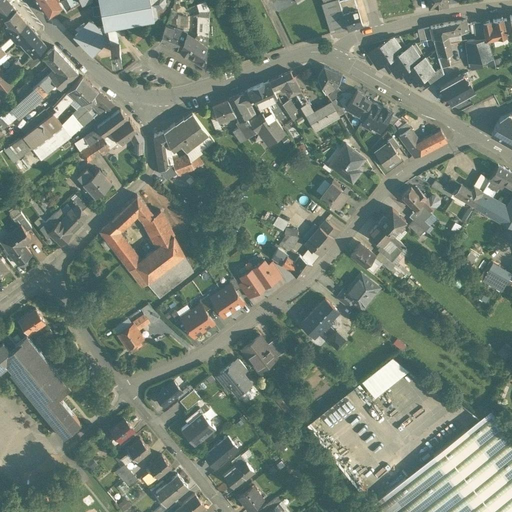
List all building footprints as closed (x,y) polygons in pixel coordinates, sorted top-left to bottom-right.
[(0,0),(0,18),(2,22),(8,17),(16,11),(6,0),(0,0)] [(36,0),(48,17),(62,6),(58,0),(36,0)] [(99,0),(100,5),(102,13),(101,13),(104,27),(106,27),(106,26),(107,26),(115,25),(152,18),(153,19),(155,18),(153,16),(156,14),(156,8),(157,8),(158,6),(161,5),(162,7),(163,6),(162,5),(165,1),(167,1),(166,0),(99,0)] [(330,0),(322,3),(331,34),(347,29),(342,13),(338,0),(330,0)] [(353,0),(338,0),(342,13),(357,9),(353,0)] [(205,2),(197,5),(198,11),(209,11),(205,2)] [(98,5),(92,6),(92,7),(93,7),(94,14),(94,15),(94,16),(100,15),(100,14),(101,13),(102,13),(100,5),(98,5)] [(357,9),(342,13),(347,29),(361,24),(357,9)] [(172,10),(166,24),(170,26),(176,11),(172,10)] [(209,11),(198,11),(198,13),(198,14),(198,18),(198,21),(199,28),(198,35),(203,36),(208,37),(209,16),(209,11)] [(17,12),(9,19),(11,21),(6,26),(13,34),(26,23),(17,12)] [(186,17),(177,16),(176,28),(186,32),(186,17)] [(511,16),(503,18),(506,36),(508,39),(511,37),(511,16)] [(502,18),(493,20),(495,31),(491,32),(492,39),(493,39),(495,38),(506,36),(503,18),(502,18)] [(466,20),(444,24),(430,27),(433,39),(447,36),(446,32),(459,29),(460,33),(468,31),(466,20)] [(482,21),(474,22),(477,40),(485,39),(483,22),(482,21)] [(489,21),(483,22),(485,39),(485,40),(487,40),(492,39),(491,32),(489,21)] [(104,27),(96,28),(89,22),(85,26),(83,24),(78,30),(79,32),(75,36),(92,54),(102,44),(109,43),(110,43),(107,26),(106,26),(106,27),(104,27)] [(13,34),(10,36),(16,43),(20,43),(32,57),(45,45),(26,23),(13,34)] [(166,24),(165,24),(159,41),(172,47),(175,38),(169,36),(173,27),(170,26),(166,24)] [(115,25),(107,26),(110,43),(118,41),(115,25)] [(6,26),(0,30),(0,37),(4,42),(10,36),(13,34),(6,26)] [(201,43),(194,37),(192,41),(185,36),(186,32),(176,28),(173,27),(169,36),(175,38),(172,47),(179,50),(204,66),(206,47),(201,43)] [(429,28),(417,31),(420,42),(426,40),(427,46),(433,45),(429,28)] [(0,44),(0,57),(16,43),(10,36),(4,42),(3,42),(0,44)] [(433,39),(437,56),(448,54),(451,53),(447,36),(433,39)] [(506,36),(495,38),(496,40),(496,44),(509,42),(508,39),(506,36)] [(378,68),(387,62),(400,53),(391,39),(369,54),(378,68)] [(477,40),(466,41),(468,59),(468,62),(493,58),(487,40),(485,40),(485,39),(477,40)] [(110,43),(109,43),(111,52),(120,50),(118,41),(110,43)] [(70,65),(54,48),(44,56),(44,58),(51,65),(54,69),(59,74),(70,65)] [(396,76),(402,73),(418,62),(409,48),(400,53),(387,62),(396,76)] [(448,54),(437,56),(442,67),(451,65),(448,54)] [(429,64),(424,58),(418,62),(402,73),(408,82),(411,80),(414,85),(426,78),(431,74),(426,66),(429,64)] [(468,62),(467,62),(466,62),(468,70),(484,67),(495,65),(493,58),(468,62)] [(18,61),(9,69),(13,73),(21,66),(18,61)] [(51,65),(29,83),(33,87),(47,75),(54,69),(51,65)] [(70,65),(59,74),(54,69),(47,75),(53,82),(60,89),(77,73),(70,65)] [(341,74),(324,66),(317,77),(324,91),(333,86),(336,87),(341,74)] [(441,68),(431,74),(426,78),(430,83),(443,75),(441,68)] [(0,93),(1,95),(13,85),(7,78),(0,70),(0,93)] [(289,71),(268,81),(272,90),(279,87),(282,85),(284,90),(288,97),(295,93),(300,91),(289,71)] [(33,87),(32,88),(9,109),(10,111),(11,110),(18,118),(41,97),(47,92),(44,89),(53,82),(47,75),(33,87)] [(447,96),(452,105),(475,93),(468,80),(466,81),(463,75),(440,87),(445,97),(447,96)] [(68,91),(53,108),(56,111),(52,113),(56,118),(75,98),(82,104),(97,91),(82,77),(68,91)] [(268,81),(246,91),(251,100),(252,99),(261,114),(262,114),(269,109),(265,102),(277,97),(273,91),(272,90),(268,81)] [(336,87),(328,96),(331,101),(335,99),(337,98),(342,92),(336,87)] [(364,94),(356,90),(346,108),(363,118),(373,101),(363,96),(364,94)] [(97,91),(82,104),(88,110),(93,107),(96,110),(95,110),(98,114),(112,104),(97,91)] [(246,91),(227,100),(235,115),(238,121),(236,123),(239,127),(247,139),(255,133),(256,134),(258,132),(268,146),(284,134),(281,129),(274,119),(268,124),(262,114),(261,114),(257,118),(248,101),(251,100),(246,91)] [(300,91),(295,93),(301,102),(306,100),(300,91)] [(335,99),(331,101),(331,102),(336,112),(341,109),(337,101),(335,99)] [(227,100),(212,106),(218,122),(235,115),(227,100)] [(296,111),(289,101),(284,103),(282,105),(286,111),(289,116),(292,114),(296,111)] [(381,106),(373,101),(363,118),(362,120),(361,122),(370,128),(371,126),(382,107),(381,106)] [(302,105),(299,107),(314,131),(339,117),(336,112),(331,102),(313,112),(307,102),(302,105)] [(82,104),(71,117),(75,121),(88,110),(82,104)] [(382,107),(371,126),(380,131),(384,124),(390,114),(392,110),(382,105),(381,106),(382,107)] [(269,109),(262,114),(268,124),(274,119),(275,118),(269,109)] [(120,110),(97,127),(98,129),(103,135),(128,118),(120,110)] [(275,118),(274,119),(281,129),(293,121),(290,117),(289,116),(286,111),(275,118)] [(511,111),(500,118),(491,133),(511,144),(511,111)] [(42,121),(30,131),(24,135),(22,136),(31,149),(32,149),(41,160),(71,137),(62,126),(56,118),(52,113),(44,119),(42,121)] [(174,124),(163,132),(168,143),(173,151),(182,144),(187,150),(191,148),(197,156),(214,142),(192,114),(176,126),(174,124)] [(398,119),(390,114),(384,124),(390,128),(398,119)] [(38,117),(26,127),(30,131),(42,121),(40,119),(38,117)] [(129,119),(110,133),(119,143),(119,144),(131,136),(138,130),(129,119)] [(406,123),(398,129),(401,134),(410,128),(406,123)] [(30,131),(26,127),(20,131),(24,135),(30,131)] [(247,139),(239,127),(232,132),(240,144),(247,139)] [(401,134),(399,136),(407,147),(418,139),(410,128),(401,134)] [(98,129),(84,139),(88,145),(103,135),(98,129)] [(418,139),(407,147),(415,157),(447,141),(440,129),(419,141),(418,139)] [(138,130),(131,136),(134,143),(142,138),(138,130)] [(163,132),(154,137),(154,138),(158,164),(160,170),(160,171),(161,171),(162,175),(166,178),(176,172),(172,163),(169,164),(166,152),(167,152),(173,151),(168,143),(163,132)] [(110,133),(80,152),(87,163),(115,144),(116,145),(119,143),(110,133)] [(22,136),(9,146),(19,159),(31,149),(22,136)] [(399,146),(392,136),(387,140),(388,141),(389,140),(395,149),(399,146)] [(395,149),(389,140),(388,141),(382,145),(383,147),(375,152),(384,165),(387,163),(389,166),(400,158),(394,149),(395,149)] [(363,157),(345,143),(337,154),(340,157),(333,167),(351,182),(360,171),(355,167),(363,157)] [(173,151),(167,152),(172,161),(179,159),(173,151)] [(179,159),(172,161),(172,163),(176,172),(177,175),(178,174),(186,171),(191,170),(193,169),(188,155),(179,159)] [(511,171),(497,164),(489,178),(496,183),(500,185),(503,180),(510,185),(511,181),(511,171)] [(98,169),(92,175),(85,168),(76,176),(89,191),(91,189),(97,195),(110,183),(98,169)] [(186,171),(178,174),(183,180),(190,175),(186,171)] [(210,177),(202,182),(206,187),(214,182),(210,177)] [(482,190),(480,193),(487,198),(496,183),(489,178),(482,190)] [(458,185),(451,179),(444,187),(452,192),(458,185)] [(349,194),(332,181),(320,196),(337,209),(338,209),(338,208),(344,200),(349,194)] [(482,190),(473,184),(470,189),(459,183),(458,185),(452,192),(453,193),(474,204),(480,193),(482,190)] [(417,187),(414,190),(410,186),(401,195),(413,209),(421,202),(429,211),(430,210),(434,206),(428,199),(417,187)] [(452,192),(444,187),(441,192),(450,197),(453,193),(452,192)] [(511,197),(508,205),(506,209),(504,208),(487,198),(480,193),(474,204),(511,226),(511,197)] [(434,195),(431,195),(428,199),(434,206),(438,202),(438,199),(434,195)] [(137,196),(119,213),(127,223),(138,213),(143,223),(154,215),(137,196)] [(87,206),(78,197),(73,202),(76,205),(82,211),(87,206)] [(473,206),(465,201),(463,205),(471,210),(473,206)] [(429,211),(421,202),(413,209),(414,210),(413,211),(422,219),(430,211),(430,210),(429,211)] [(76,205),(72,209),(71,208),(65,214),(67,216),(77,227),(87,216),(82,211),(76,205)] [(397,213),(391,208),(384,216),(382,215),(378,219),(380,221),(379,222),(391,233),(392,234),(397,228),(399,230),(404,225),(401,223),(405,220),(400,216),(402,213),(399,211),(397,213)] [(65,214),(60,209),(55,213),(62,220),(67,216),(65,214)] [(160,211),(154,215),(143,223),(157,247),(173,236),(160,211)] [(422,219),(413,211),(409,216),(418,224),(422,219)] [(20,212),(12,218),(18,226),(20,224),(26,232),(31,227),(20,212)] [(55,213),(43,226),(49,231),(59,221),(61,222),(62,220),(55,213)] [(127,223),(119,213),(112,219),(121,229),(127,223)] [(62,220),(61,222),(71,233),(77,227),(67,216),(62,220)] [(132,249),(119,232),(122,229),(121,229),(112,219),(100,230),(129,268),(140,260),(135,254),(136,253),(132,248),(132,249)] [(422,219),(418,224),(425,230),(429,225),(422,219)] [(339,231),(325,220),(319,226),(333,238),(339,231)] [(61,222),(59,221),(49,231),(48,232),(50,234),(60,244),(71,233),(61,222)] [(391,233),(379,222),(369,233),(381,245),(388,237),(391,233)] [(18,226),(0,239),(11,254),(18,263),(30,253),(23,244),(31,238),(26,232),(20,224),(18,226)] [(49,231),(43,226),(40,229),(46,238),(50,234),(48,232),(49,231)] [(333,238),(319,226),(315,231),(329,242),(333,238)] [(329,242),(315,231),(304,243),(309,247),(311,249),(312,247),(319,254),(329,242)] [(392,234),(391,233),(388,237),(390,239),(390,241),(401,250),(405,246),(392,234)] [(286,234),(278,247),(288,254),(299,238),(296,236),(288,234),(286,234)] [(140,260),(129,268),(129,269),(135,265),(140,272),(148,282),(183,255),(173,236),(157,247),(140,260)] [(374,256),(360,243),(350,255),(365,267),(374,256)] [(288,254),(278,247),(276,249),(271,256),(281,263),(287,255),(288,254)] [(319,254),(312,247),(311,249),(309,247),(306,251),(315,259),(319,254)] [(315,259),(306,251),(302,256),(312,263),(315,259)] [(398,260),(390,253),(386,258),(394,265),(398,260)] [(476,257),(470,253),(466,260),(472,263),(476,257)] [(11,254),(6,257),(13,266),(18,263),(11,254)] [(302,256),(299,254),(295,260),(287,255),(281,263),(302,276),(312,263),(302,256)] [(183,255),(148,282),(158,297),(193,271),(183,255)] [(394,265),(386,258),(381,264),(389,271),(394,265)] [(266,264),(263,259),(252,267),(264,286),(276,278),(266,264)] [(462,264),(458,260),(454,265),(459,269),(462,264)] [(281,274),(272,261),(266,264),(275,277),(281,274)] [(492,263),(482,280),(501,291),(511,274),(492,263)] [(140,272),(135,265),(129,269),(135,276),(140,272)] [(264,286),(252,267),(240,275),(243,280),(252,293),(253,294),(264,286)] [(379,287),(361,273),(346,291),(342,288),(335,298),(349,309),(353,304),(361,310),(379,287)] [(511,274),(501,291),(507,294),(511,285),(511,274)] [(240,287),(233,277),(229,280),(230,282),(235,290),(240,287)] [(252,293),(243,280),(238,283),(247,297),(252,293)] [(235,290),(230,282),(220,289),(234,309),(244,302),(235,290)] [(220,289),(210,296),(215,303),(224,316),(234,309),(220,289)] [(210,296),(209,293),(204,297),(210,307),(215,303),(210,296)] [(204,297),(199,300),(200,303),(205,310),(210,307),(204,297)] [(338,310),(324,297),(300,322),(314,335),(338,310)] [(205,310),(200,303),(190,309),(204,329),(214,322),(205,310)] [(35,308),(18,319),(28,334),(45,322),(35,308)] [(180,316),(176,309),(171,312),(177,322),(182,319),(180,316)] [(204,329),(190,309),(180,316),(182,319),(194,336),(204,329)] [(155,317),(150,310),(144,313),(150,321),(155,317)] [(144,313),(133,321),(138,328),(150,321),(144,313)] [(59,319),(52,323),(55,328),(62,324),(59,319)] [(133,321),(117,332),(128,347),(144,337),(138,328),(133,321)] [(0,342),(3,341),(16,357),(6,365),(11,370),(9,372),(63,438),(81,423),(59,397),(70,388),(26,333),(15,343),(4,329),(0,332),(0,342)] [(335,330),(326,340),(336,349),(345,340),(335,330)] [(267,344),(260,334),(241,348),(256,368),(264,363),(266,365),(277,357),(267,344)] [(285,350),(276,337),(267,344),(276,356),(285,350)] [(68,341),(74,351),(78,348),(72,338),(68,341)] [(0,369),(6,365),(16,357),(3,341),(0,342),(0,369)] [(397,351),(364,377),(378,394),(410,368),(397,351)] [(246,369),(238,359),(233,363),(241,373),(246,369)] [(233,363),(233,362),(220,372),(220,373),(231,386),(237,394),(240,391),(241,393),(248,387),(247,386),(250,383),(241,373),(233,363)] [(231,386),(220,373),(216,377),(226,390),(231,386)] [(173,381),(156,396),(164,405),(175,396),(181,391),(173,381)] [(181,391),(175,396),(179,400),(193,389),(189,384),(181,391)] [(193,389),(179,400),(187,410),(201,398),(193,389)] [(186,418),(190,422),(201,412),(203,411),(200,407),(186,418)] [(511,511),(511,435),(490,408),(415,468),(372,502),(379,511),(511,511)] [(195,445),(215,428),(201,412),(190,422),(181,429),(195,445)] [(123,417),(110,428),(112,431),(110,433),(114,437),(116,436),(120,440),(120,441),(133,430),(123,417)] [(133,430),(120,441),(120,440),(111,447),(115,452),(136,434),(133,430)] [(326,442),(360,482),(372,472),(338,432),(326,442)] [(224,458),(232,452),(237,447),(227,436),(205,454),(214,466),(224,458)] [(140,438),(127,448),(130,452),(134,456),(131,458),(133,461),(136,459),(137,460),(150,450),(140,438)] [(127,448),(118,456),(121,459),(130,452),(127,448)] [(224,458),(227,462),(235,456),(232,452),(224,458)] [(240,454),(231,461),(235,467),(236,466),(237,468),(245,461),(240,454)] [(156,456),(150,460),(152,462),(145,467),(149,472),(151,470),(157,477),(169,468),(171,466),(161,455),(157,458),(156,456)] [(245,461),(237,468),(236,466),(235,467),(224,476),(232,487),(244,478),(247,476),(254,471),(246,461),(245,461)] [(124,464),(115,471),(122,479),(131,472),(124,464)] [(169,468),(157,477),(160,481),(172,472),(169,468)] [(131,472),(122,479),(129,488),(138,480),(131,472)] [(177,474),(155,492),(164,503),(165,503),(171,498),(173,497),(173,498),(187,487),(177,474)] [(225,481),(216,488),(221,494),(230,487),(225,481)] [(250,487),(238,497),(249,510),(263,499),(258,492),(256,494),(250,487)] [(204,506),(194,494),(181,505),(186,511),(195,511),(203,506),(204,506)] [(277,496),(257,511),(266,511),(273,507),(280,501),(277,496)] [(165,503),(164,503),(153,511),(163,511),(175,503),(171,498),(165,503)] [(163,511),(172,511),(181,505),(177,501),(175,503),(163,511)]
